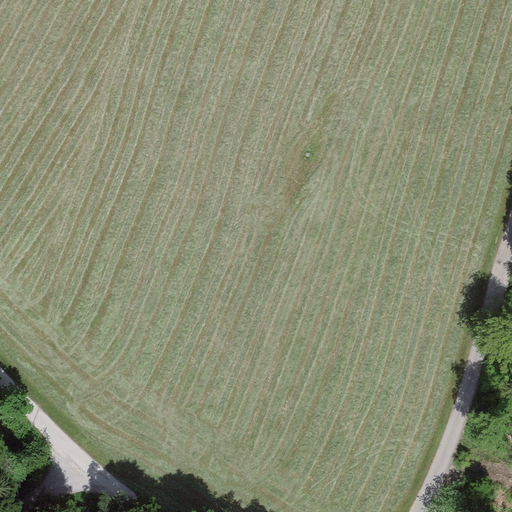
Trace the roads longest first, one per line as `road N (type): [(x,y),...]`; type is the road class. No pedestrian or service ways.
road 1 (track): [(511,234),(422,511)]
road 2 (residential): [(164,511),(104,470),(0,374)]
